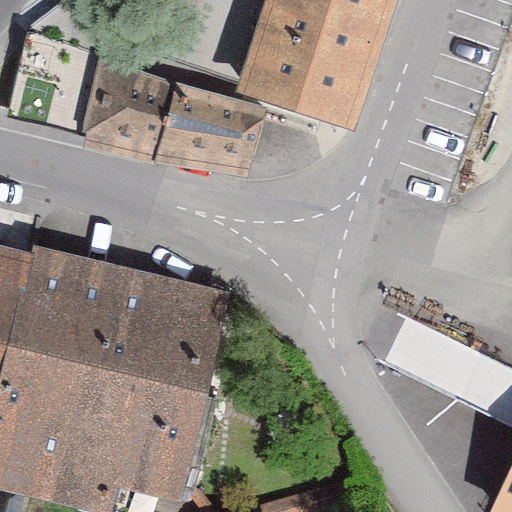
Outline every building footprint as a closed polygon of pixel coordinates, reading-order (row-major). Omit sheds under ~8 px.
[(287,0),(255,111),(365,151),(416,0),(287,0)] [(94,162),(165,180),(185,103),(108,76),(94,162)] [(277,131),(185,103),(165,180),(262,193),(277,131)] [(0,444),(41,269),(0,259),(0,444)] [(43,261),(41,269),(0,444),(0,504),(33,511),(129,511),(132,501),(179,511),(193,511),(241,307),(43,261)] [(511,511),(511,493),(503,511),(511,511)]
